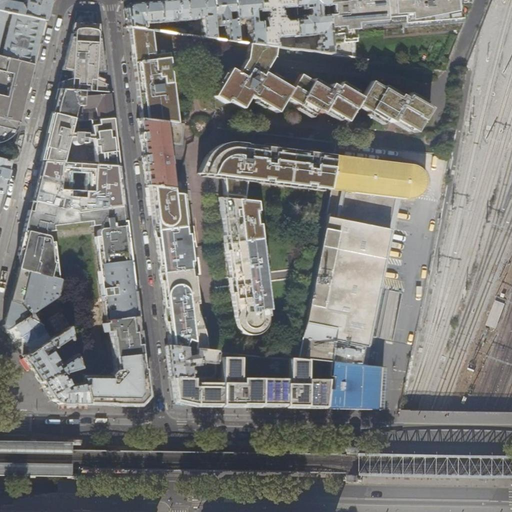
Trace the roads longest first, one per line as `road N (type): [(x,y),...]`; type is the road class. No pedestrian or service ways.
road 1 (residential): [(162,429),(110,0)]
road 2 (primary): [(511,434),(162,429)]
road 3 (primary): [(175,493),(511,496)]
road 4 (residential): [(64,0),(0,252)]
road 5 (primary): [(0,491),(175,493)]
road 6 (primary): [(162,429),(0,427)]
